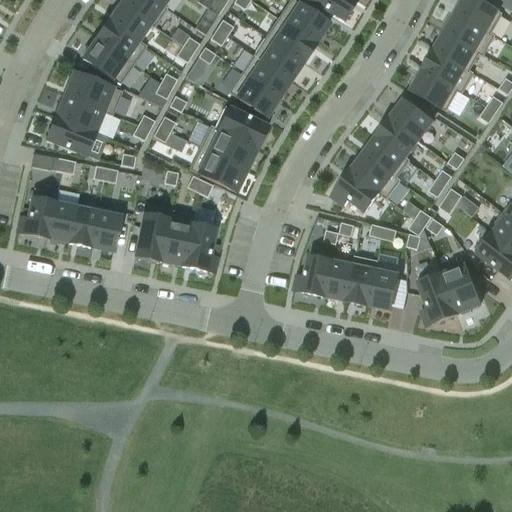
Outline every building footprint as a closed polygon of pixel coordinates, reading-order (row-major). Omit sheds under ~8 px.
[(150,27),(162,9),(149,0),(124,0),(120,6),(150,27)] [(149,0),(162,9),(168,0),(149,0)] [(213,0),(213,1),(224,8),(229,1),(228,0),(213,0)] [(250,3),(246,0),(236,0),(234,3),(245,11),(250,3)] [(342,25),(355,4),(349,0),(307,0),(306,2),(342,25)] [(464,0),(455,16),(486,34),(498,13),(474,0),(464,0)] [(219,16),(224,8),(213,1),(208,9),(219,16)] [(120,6),(108,24),(137,44),(150,27),(120,6)] [(298,6),(285,26),(315,46),(328,26),(298,6)] [(476,53),(486,34),(455,16),(445,35),(476,53)] [(125,62),(137,44),(108,24),(95,41),(125,62)] [(221,24),(216,32),(227,39),(232,31),(221,24)] [(303,64),(315,46),(285,26),(273,44),(303,64)] [(227,39),(216,32),(210,40),(221,47),(227,39)] [(434,54),(465,72),(476,53),(445,35),(434,54)] [(111,82),(125,62),(95,41),(82,61),(111,82)] [(182,49),(193,56),(198,48),(187,41),(182,49)] [(291,82),(303,64),(273,44),(261,62),(291,82)] [(188,64),(193,56),(182,49),(177,57),(188,64)] [(198,58),(209,65),(215,57),(204,50),(198,58)] [(434,54),(423,73),(454,90),(465,72),(434,54)] [(261,62),(249,80),(279,100),(291,82),(261,62)] [(73,73),(63,97),(103,113),(112,89),(73,73)] [(442,111),(454,90),(423,73),(411,93),(442,111)] [(164,77),(159,86),(171,92),(176,84),(164,77)] [(266,120),(279,100),(249,80),(236,100),(266,120)] [(511,92),(511,84),(508,81),(500,92),(508,98),(511,92)] [(167,100),(171,92),(159,86),(155,94),(167,100)] [(63,97),(55,118),(94,134),(103,113),(63,97)] [(174,98),(170,107),(181,113),(186,105),(174,98)] [(495,100),(488,110),(496,116),(503,105),(495,100)] [(404,103),(390,122),(418,144),(433,124),(404,103)] [(230,109),(219,131),(257,150),(268,127),(230,109)] [(489,126),(496,116),(488,110),(481,120),(489,126)] [(94,134),(55,118),(45,141),(85,157),(94,134)] [(142,118),(138,127),(149,133),(154,125),(142,118)] [(163,119),(159,127),(171,133),(175,125),(163,119)] [(405,161),(418,144),(390,122),(377,139),(405,161)] [(149,133),(138,127),(133,135),(145,141),(149,133)] [(166,142),(171,133),(159,127),(154,136),(166,142)] [(247,170),(257,150),(219,131),(209,152),(247,170)] [(377,139),(364,156),(393,178),(405,161),(377,139)] [(247,170),(209,152),(198,175),(236,193),(247,170)] [(380,195),(393,178),(364,156),(351,174),(380,195)] [(465,161),(457,156),(449,167),(457,172),(465,161)] [(135,160),(122,158),(120,167),(133,170),(135,160)] [(52,172),(61,174),(64,161),(55,159),(52,172)] [(73,163),(64,161),(61,174),(70,176),(73,163)] [(94,181),(103,183),(106,170),(97,168),(94,181)] [(115,172),(106,170),(103,183),(113,185),(115,172)] [(168,174),(165,186),(175,189),(177,176),(168,174)] [(365,215),(380,195),(351,174),(332,198),(345,208),(349,203),(365,215)] [(444,174),(437,184),(445,190),(452,179),(444,174)] [(189,189),(197,193),(203,181),(194,177),(189,189)] [(203,181),(197,193),(206,197),(211,185),(203,181)] [(445,190),(437,184),(430,195),(438,200),(445,190)] [(450,192),(445,200),(456,208),(461,200),(450,192)] [(451,216),(456,208),(445,200),(440,208),(451,216)] [(47,241),(55,206),(31,201),(27,220),(20,219),(17,235),(47,241)] [(55,206),(47,241),(68,245),(76,210),(55,206)] [(97,214),(76,210),(68,245),(68,246),(89,250),(97,214)] [(97,214),(89,250),(113,254),(120,219),(97,214)] [(415,222),(425,229),(431,221),(420,214),(415,222)] [(159,264),(168,222),(143,217),(134,259),(159,264)] [(511,222),(507,218),(493,236),(511,250),(511,222)] [(433,221),(427,229),(438,237),(444,229),(433,221)] [(190,227),(168,222),(159,264),(181,268),(190,227)] [(425,229),(415,222),(409,229),(420,237),(425,229)] [(342,225),(339,234),(352,238),(354,228),(342,225)] [(190,227),(181,268),(181,269),(213,275),(216,259),(209,258),(214,232),(190,227)] [(370,236),(382,239),(385,230),(372,227),(370,236)] [(397,233),(385,230),(382,239),(394,243),(397,233)] [(326,232),(324,242),(336,245),(339,236),(326,232)] [(511,250),(493,236),(478,256),(511,282),(511,281),(511,250)] [(406,249),(416,252),(419,239),(409,237),(406,249)] [(325,299),(332,264),(309,259),(305,278),(298,277),(295,293),(325,299)] [(354,268),(332,264),(325,299),(346,303),(354,268)] [(367,308),(375,273),(354,268),(346,303),(346,304),(367,308)] [(466,268),(442,277),(457,317),(481,308),(466,268)] [(375,273),(367,308),(391,313),(398,278),(375,273)] [(457,317),(442,277),(419,286),(428,311),(421,313),(427,329),(457,317)] [(98,387),(103,345),(81,343),(76,385),(98,387)]
